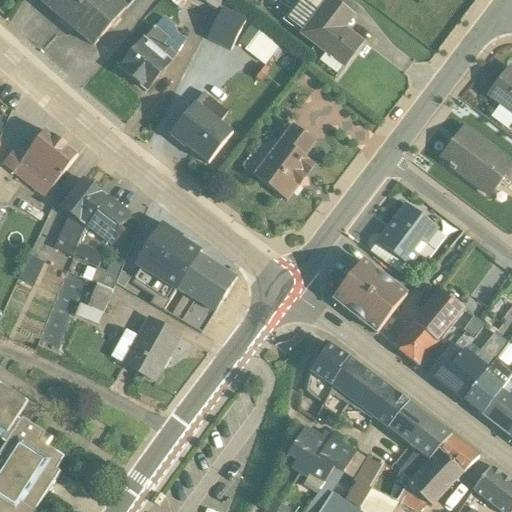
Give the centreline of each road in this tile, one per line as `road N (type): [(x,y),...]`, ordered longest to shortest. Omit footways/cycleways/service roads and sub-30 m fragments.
road 1 (residential): [(284,290),(0,53)]
road 2 (residential): [(511,462),(284,290)]
road 3 (unclassified): [(121,511),(284,290)]
road 4 (residential): [(505,4),(385,160)]
road 5 (residential): [(385,160),(284,290)]
road 6 (unclassified): [(385,160),(511,255)]
